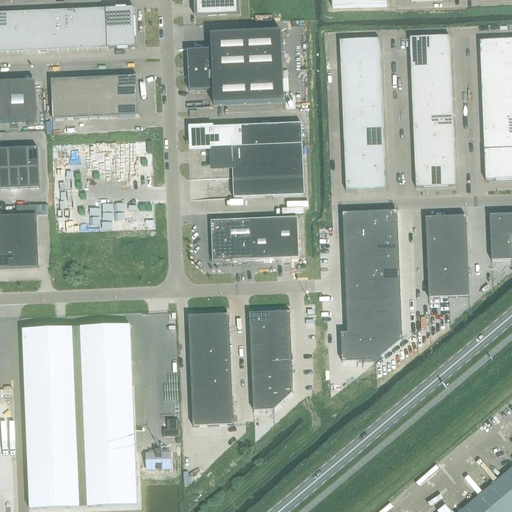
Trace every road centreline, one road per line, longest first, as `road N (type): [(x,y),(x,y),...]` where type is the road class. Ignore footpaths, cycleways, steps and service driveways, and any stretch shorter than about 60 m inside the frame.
road 1 (primary): [(278,511),(511,315)]
road 2 (unknown): [(235,291),(248,420),(278,417),(296,399),(290,289)]
road 3 (unclassified): [(176,293),(164,0)]
road 4 (unclassified): [(0,300),(176,293)]
road 5 (unclassified): [(338,207),(511,200)]
road 6 (unknown): [(0,133),(169,127)]
road 7 (unclassified): [(176,293),(312,288)]
